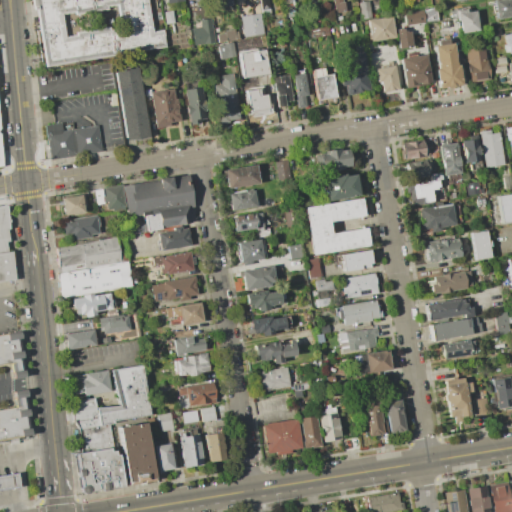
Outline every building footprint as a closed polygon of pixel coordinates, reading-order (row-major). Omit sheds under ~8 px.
[(32,0),(33,7),(36,6),(46,66),(163,46),(162,33),(151,35),(145,0),(32,0)] [(267,0),(270,15),(262,16),(259,0),(267,0)] [(283,0),(292,0),(295,13),(285,14),(283,0)] [(334,13),(331,0),(341,0),(344,11),(334,13)] [(511,0),(511,16),(495,19),(492,0),(511,0)] [(368,1),(371,18),(361,20),(358,3),(368,1)] [(187,10),(196,9),(199,26),(190,28),(187,10)] [(163,12),(171,11),(173,24),(165,25),(163,12)] [(424,23),(406,25),(405,13),(422,11),(424,23)] [(475,11),(479,31),(461,34),(458,14),(475,11)] [(259,14),(264,35),(243,39),(239,18),(259,14)] [(391,16),(395,39),(370,42),(367,20),(391,16)] [(309,30),(328,27),(329,35),(310,38),(309,30)] [(396,30),(404,28),(404,30),(409,29),(412,46),(399,48),(396,30)] [(238,40),(216,43),(215,35),(224,34),(223,31),(233,29),(234,32),(237,32),(238,40)] [(511,53),(508,54),(508,52),(506,53),(503,35),(511,34),(511,53)] [(437,89),(434,68),(436,68),(433,46),(437,46),(437,41),(448,39),(449,44),(452,43),(456,64),(458,64),(461,85),(437,89)] [(232,43),(235,58),(226,59),(224,44),(232,43)] [(464,50),(484,46),(489,80),(469,83),(464,50)] [(237,51),(239,79),(265,76),(263,49),(237,51)] [(363,53),(369,91),(347,95),(340,57),(363,53)] [(399,59),(425,54),(430,84),(404,89),(399,59)] [(494,74),(492,59),(505,57),(506,65),(505,65),(506,72),(494,74)] [(373,69),(393,66),(397,88),(379,91),(377,82),(375,83),(373,69)] [(114,72),(137,68),(147,136),(125,141),(114,72)] [(311,71),(323,69),(324,75),(331,74),(335,97),(316,101),(311,71)] [(239,119),(228,121),(228,122),(218,124),(213,86),(219,85),(218,76),(232,73),(239,119)] [(291,76),(307,73),(313,105),(297,108),(291,76)] [(287,75),(292,102),(288,102),(288,106),(277,108),(272,78),(287,75)] [(183,90),(200,87),(205,118),(198,119),(198,122),(189,124),(187,115),(186,115),(185,106),(186,106),(183,90)] [(256,88),(257,95),(264,94),(267,108),(265,108),(265,112),(247,115),(243,90),(256,88)] [(149,93),(156,127),(177,124),(176,121),(179,121),(176,99),(174,99),(172,89),(149,93)] [(43,125),(48,159),(100,151),(96,125),(61,130),(59,122),(43,125)] [(478,132),(489,130),(490,134),(499,132),(504,164),(484,168),(478,132)] [(421,140),(424,157),(403,160),(401,143),(421,140)] [(460,142),(473,140),(475,147),(477,146),(479,155),(476,156),(477,162),(464,164),(460,142)] [(455,143),(461,172),(443,176),(438,146),(455,143)] [(347,150),(350,166),(341,168),(341,170),(316,175),(313,155),(326,153),(326,151),(339,149),(339,151),(347,150)] [(274,162),(286,160),(289,180),(277,182),(274,162)] [(425,160),(428,177),(408,180),(405,164),(425,160)] [(223,170),(255,166),(257,185),(225,189),(223,170)] [(120,186),(126,217),(139,215),(142,231),(189,223),(186,208),(192,207),(186,174),(120,186)] [(324,202),(320,181),(330,179),(330,176),(344,174),(344,176),(354,174),(358,195),(324,202)] [(510,177),(511,189),(504,191),(502,178),(510,177)] [(410,185),(416,184),(416,186),(428,183),(428,182),(437,181),(439,187),(436,188),(436,189),(430,190),(432,201),(423,203),(422,197),(413,198),(410,185)] [(464,183),(465,195),(478,194),(477,182),(464,183)] [(102,187),(119,184),(123,207),(105,210),(102,187)] [(92,190),(100,189),(102,203),(94,204),(92,190)] [(229,211),(229,206),(227,206),(226,199),(228,199),(227,194),(254,190),(256,207),(229,211)] [(494,196),(511,193),(511,222),(499,224),(494,196)] [(61,199),(63,216),(83,212),(83,210),(86,209),(84,195),(61,199)] [(303,208),(311,255),(368,246),(365,228),(330,234),(328,222),(364,216),(360,199),(303,208)] [(417,209),(451,203),(454,225),(438,227),(439,231),(429,232),(428,229),(420,230),(417,209)] [(0,206),(0,253),(7,252),(5,230),(8,229),(6,205),(0,206)] [(283,210),(294,208),(297,226),(286,227),(283,210)] [(231,217),(261,212),(263,227),(262,227),(263,231),(255,232),(254,229),(233,232),(231,217)] [(62,224),(64,239),(70,238),(70,241),(90,237),(90,235),(98,234),(97,227),(98,227),(97,217),(95,217),(95,216),(68,220),(68,223),(62,224)] [(190,246),(159,251),(156,233),(187,227),(190,246)] [(485,230),(490,257),(474,260),(469,233),(485,230)] [(57,248),(59,268),(83,264),(84,269),(119,263),(115,238),(57,248)] [(426,262),(423,245),(438,243),(438,241),(457,238),(461,257),(426,262)] [(236,243),(259,240),(262,260),(239,264),(236,243)] [(286,247),(300,244),(302,258),(289,260),(286,247)] [(341,255),(369,250),(371,263),(359,265),(360,269),(343,272),(341,255)] [(0,253),(0,281),(14,279),(11,252),(0,253)] [(189,252),(190,258),(194,257),(195,264),(191,265),(192,271),(163,276),(161,265),(152,266),(151,257),(189,252)] [(319,258),(321,279),(307,280),(305,260),(319,258)] [(58,274),(61,298),(130,287),(126,263),(58,274)] [(240,271),(272,266),(275,286),(243,291),(240,271)] [(431,294),(429,285),(433,285),(432,276),(469,270),(471,288),(450,291),(450,293),(440,294),(440,293),(431,294)] [(373,273),(377,293),(345,299),(342,279),(373,273)] [(193,277),(197,295),(189,296),(189,299),(177,301),(177,298),(153,303),(149,285),(193,277)] [(321,279),(321,282),(328,280),(330,290),(314,292),(312,280),(321,279)] [(244,295),(265,291),(266,294),(278,291),(280,304),(268,306),(268,310),(257,312),(256,309),(252,310),(251,304),(245,305),(244,295)] [(70,300),(81,298),(80,296),(91,294),(91,296),(108,294),(110,310),(94,313),(94,316),(82,318),(82,315),(78,316),(78,314),(74,315),(74,310),(71,310),(70,300)] [(326,304),(312,307),(310,299),(324,297),(326,304)] [(428,321),(425,305),(434,303),(458,298),(458,299),(462,298),(463,303),(466,303),(468,314),(428,321)] [(375,301),(377,318),(369,319),(369,321),(342,325),(339,306),(375,301)] [(199,303),(202,323),(180,327),(178,316),(167,318),(165,308),(199,303)] [(492,315),(504,313),(508,333),(496,336),(492,315)] [(97,320),(98,328),(102,327),(103,334),(129,331),(127,317),(122,317),(121,316),(97,320)] [(249,320),(270,316),(271,319),(283,317),(285,329),(272,331),(273,334),(261,336),(261,335),(252,336),(249,320)] [(427,325),(476,317),(477,323),(480,322),(481,332),(430,341),(427,325)] [(327,324),(329,332),(316,334),(314,326),(327,324)] [(376,327),(377,336),(373,337),(375,347),(341,353),(338,334),(376,327)] [(64,334),(66,350),(94,346),(91,330),(64,334)] [(12,379),(10,364),(0,365),(0,335),(18,332),(23,377),(12,379)] [(323,342),(316,343),(315,335),(321,334),(323,342)] [(173,339),(190,337),(190,338),(202,337),(204,351),(185,353),(185,355),(175,357),(173,339)] [(253,345),(292,338),(295,355),(280,358),(281,363),(270,365),(269,360),(256,362),(253,345)] [(438,345),(471,340),(473,351),(469,352),(470,355),(441,360),(438,345)] [(387,350),(390,369),(366,373),(363,353),(387,350)] [(204,353),(208,373),(204,374),(203,372),(198,373),(198,375),(187,377),(187,375),(178,377),(177,371),(176,371),(174,360),(180,359),(180,357),(204,353)] [(77,430),(72,421),(69,402),(93,398),(95,407),(118,406),(109,371),(140,366),(149,415),(111,422),(111,424),(77,430)] [(289,387),(261,392),(257,373),(285,368),(289,387)] [(105,370),(108,393),(73,398),(70,376),(105,370)] [(442,380),(450,379),(449,378),(454,377),(454,379),(463,378),(464,383),(470,382),(471,392),(465,393),(469,416),(461,417),(462,421),(454,423),(453,417),(448,418),(442,380)] [(490,380),(509,377),(511,395),(511,408),(494,411),(490,380)] [(177,388),(212,382),(215,402),(187,406),(185,395),(178,396),(177,388)] [(308,389),(293,392),(292,385),(307,383),(308,389)] [(0,409),(0,441),(30,436),(24,390),(13,392),(15,407),(0,409)] [(485,398),(487,414),(473,416),(471,400),(485,398)] [(388,433),(384,404),(399,402),(403,431),(388,433)] [(363,408),(379,405),(382,423),(380,423),(382,434),(368,437),(363,408)] [(197,409),(212,407),(214,420),(199,423),(197,409)] [(317,417),(318,417),(317,410),(335,407),(339,440),(320,442),(317,417)] [(195,411),(197,422),(181,424),(179,413),(195,411)] [(170,413),(173,432),(159,434),(156,415),(170,413)] [(314,417),(319,447),(302,450),(300,441),(301,441),(298,419),(314,417)] [(261,425),(295,420),(300,448),(290,450),(291,453),(279,455),(279,451),(265,453),(261,425)] [(126,485),(117,428),(124,427),(123,425),(130,424),(130,426),(144,424),(154,481),(143,482),(142,480),(137,481),(137,483),(126,485)] [(78,431),(80,452),(112,447),(109,425),(78,431)] [(204,435),(220,432),(225,460),(209,463),(204,435)] [(197,434),(202,465),(183,468),(178,437),(179,437),(178,434),(184,433),(184,436),(197,434)] [(169,444),(172,469),(156,472),(152,446),(169,444)] [(108,449),(108,452),(113,451),(113,455),(116,454),(121,487),(87,492),(85,494),(82,494),(79,492),(78,489),(79,487),(74,454),(108,449)] [(0,476),(17,474),(19,486),(0,489),(0,476)] [(506,482),(511,511),(491,511),(487,485),(506,482)] [(484,486),(488,511),(469,511),(465,489),(484,486)] [(463,489),(466,511),(446,511),(444,492),(463,489)] [(391,511),(368,511),(366,497),(396,492),(398,503),(401,502),(402,510),(391,511)]
